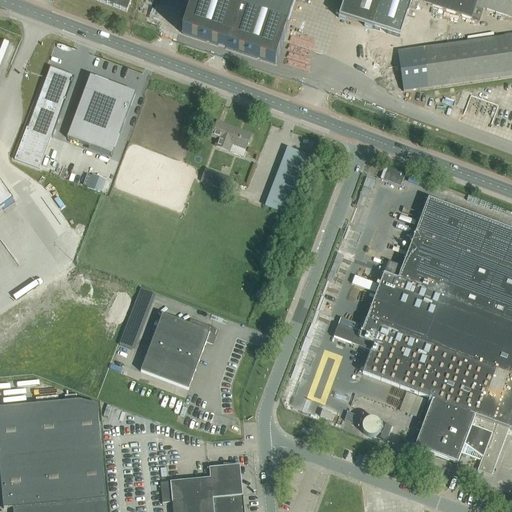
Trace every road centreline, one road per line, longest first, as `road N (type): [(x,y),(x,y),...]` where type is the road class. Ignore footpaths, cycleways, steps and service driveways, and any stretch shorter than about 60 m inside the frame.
road 1 (tertiary): [(367,138),(2,0)]
road 2 (unclassified): [(264,449),(264,411),(367,138)]
road 3 (unclassified): [(459,511),(303,452),(264,449)]
road 4 (tertiary): [(511,192),(367,138)]
